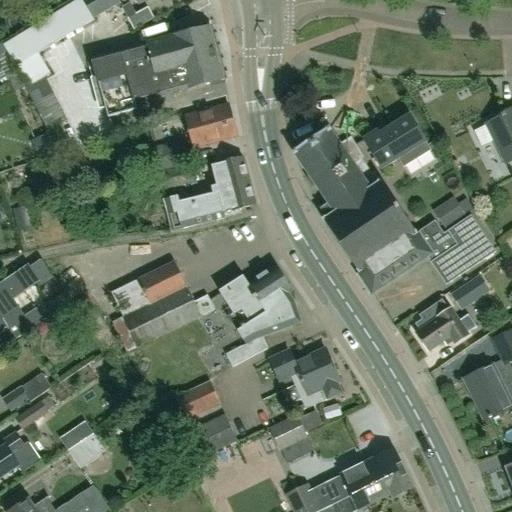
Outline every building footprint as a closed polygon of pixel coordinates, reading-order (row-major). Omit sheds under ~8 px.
[(50,75),(39,54),(120,3),(118,0),(79,0),(3,45),(59,153),(70,148),(58,126),(68,121),(45,77),(50,75)] [(134,30),(153,20),(147,9),(128,19),(134,30)] [(135,110),(133,103),(187,88),(187,89),(221,80),(207,30),(146,46),(146,47),(119,54),(92,62),(108,118),(135,110)] [(0,93),(14,87),(9,77),(0,81),(0,93)] [(185,118),(193,149),(237,137),(228,106),(185,118)] [(483,126),(473,131),(480,146),(490,141),(502,165),(511,160),(511,110),(482,125),(483,126)] [(377,132),(363,141),(381,170),(398,160),(402,168),(431,150),(426,143),(409,116),(379,135),(377,132)] [(435,221),(416,234),(380,181),(374,172),(370,174),(361,160),(364,158),(351,138),(339,145),(328,129),(293,153),(327,204),(319,210),(325,219),(322,221),(358,275),(360,274),(365,282),(364,284),(371,294),(391,281),(396,281),(409,272),(410,268),(427,256),(446,286),(496,253),(471,216),(444,235),(435,221)] [(145,136),(116,144),(118,153),(148,144),(145,136)] [(33,146),(39,159),(54,153),(49,139),(33,146)] [(187,165),(181,142),(154,148),(160,172),(187,165)] [(218,195),(250,186),(243,157),(220,163),(220,165),(211,167),(218,193),(218,195)] [(160,173),(165,192),(196,185),(191,166),(160,173)] [(218,195),(218,193),(179,203),(177,197),(164,201),(168,217),(176,214),(180,230),(225,219),(224,216),(237,212),(237,211),(255,207),(250,186),(218,195)] [(452,198),(432,212),(445,231),(466,217),(452,198)] [(52,278),(47,271),(41,262),(31,269),(29,267),(0,287),(0,350),(44,320),(36,309),(24,318),(12,301),(39,282),(41,285),(52,278)] [(126,352),(136,347),(137,348),(201,318),(200,316),(193,302),(174,262),(137,280),(138,281),(111,294),(122,318),(127,327),(116,332),(126,352)] [(243,277),(218,292),(233,315),(228,318),(237,332),(246,346),(255,340),(301,324),(293,303),(290,297),(293,294),(275,266),(247,284),(243,277)] [(91,273),(94,285),(116,280),(114,268),(91,273)] [(466,286),(451,296),(461,310),(476,300),(466,286)] [(53,301),(59,311),(71,304),(64,294),(53,301)] [(207,296),(193,302),(200,316),(214,309),(207,296)] [(120,351),(87,300),(73,309),(106,361),(120,351)] [(420,332),(415,335),(428,354),(450,339),(455,345),(469,335),(468,334),(477,328),(468,316),(460,322),(450,308),(448,310),(442,301),(419,316),(423,322),(416,327),(420,332)] [(511,327),(489,340),(504,367),(511,362),(511,327)] [(249,360),(243,348),(226,357),(232,369),(249,360)] [(325,350),(295,364),(299,373),(290,377),(305,410),(325,400),(340,393),(336,385),(340,383),(325,350)] [(299,373),(295,364),(289,351),(269,361),(279,382),(290,377),(299,373)] [(488,422),(511,410),(511,406),(493,367),(463,381),(471,398),(476,396),(488,422)] [(42,374),(2,400),(10,413),(29,401),(30,402),(51,389),(42,374)] [(177,397),(188,420),(221,406),(210,383),(177,397)] [(54,407),(48,398),(15,419),(22,430),(50,412),(49,410),(54,407)] [(300,420),(305,432),(321,425),(316,413),(300,420)] [(238,443),(225,416),(182,436),(194,462),(238,443)] [(270,429),(280,451),(307,438),(296,416),(270,429)] [(29,444),(24,447),(15,434),(0,443),(0,478),(18,467),(23,473),(40,461),(29,444)] [(94,435),(69,452),(81,470),(99,458),(97,456),(105,451),(94,435)] [(403,469),(393,448),(341,474),(342,475),(310,491),(308,485),(300,489),(300,488),(287,495),(295,511),(319,511),(334,504),(350,496),(403,469)] [(413,489),(403,469),(350,496),(334,504),(319,511),(356,511),(357,511),(356,511),(390,496),(391,499),(413,489)] [(210,511),(192,484),(178,494),(185,504),(189,501),(196,511),(210,511)] [(12,500),(2,507),(5,511),(110,511),(103,500),(93,487),(74,499),(55,511),(51,505),(46,499),(40,503),(33,508),(28,500),(23,493),(12,500)] [(185,504),(173,511),(196,511),(189,501),(185,504)]
